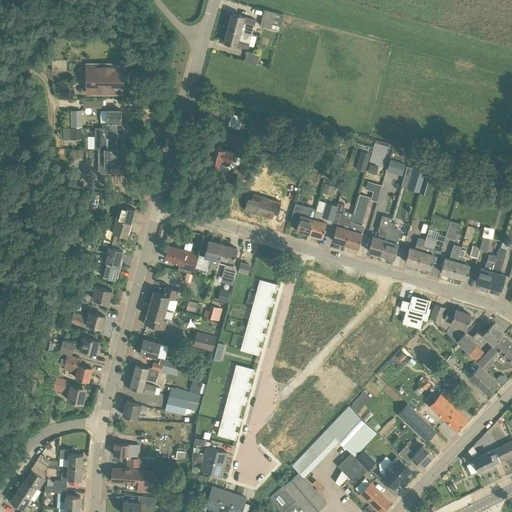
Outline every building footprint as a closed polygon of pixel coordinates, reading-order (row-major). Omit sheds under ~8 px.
[(276,12),(264,9),(260,25),(272,28),(276,12)] [(256,19),(232,13),(228,28),(240,31),(242,24),(254,27),(256,19)] [(240,31),(228,28),(224,42),(248,49),(250,41),(238,38),(240,31)] [(259,54),(247,51),(244,61),(256,64),(259,54)] [(67,60),(55,60),(52,60),(52,72),(67,71),(67,60)] [(120,64),(120,63),(116,63),(117,64),(87,64),(87,71),(93,71),(93,93),(123,93),(123,83),(120,83),(120,64)] [(83,127),(82,110),(71,110),(71,127),(83,127)] [(112,122),(116,122),(122,122),(121,110),(107,110),(107,122),(103,122),(103,127),(103,128),(113,128),(112,122)] [(239,128),(242,117),(231,113),(227,125),(239,128)] [(116,122),(112,122),(113,128),(103,128),(103,127),(95,127),(95,149),(98,149),(117,149),(117,148),(116,148),(116,137),(117,137),(117,133),(116,133),(116,122)] [(81,128),(70,128),(71,139),(81,139),(81,128)] [(210,145),(207,154),(205,153),(205,155),(203,156),(202,159),(203,160),(202,162),(211,165),(210,166),(211,166),(211,165),(220,167),(221,163),(229,166),(231,160),(236,162),(239,153),(210,145)] [(347,151),(337,148),(335,155),(345,158),(347,151)] [(98,149),(99,173),(111,173),(111,167),(117,167),(117,149),(98,149)] [(365,172),(370,154),(361,151),(356,169),(365,172)] [(395,170),(394,173),(402,175),(405,163),(398,161),(395,170)] [(500,174),(511,177),(511,175),(511,166),(502,164),(500,174)] [(408,188),(419,191),(424,175),(425,171),(414,167),(408,187),(408,188)] [(71,180),(80,190),(82,188),(90,180),(86,176),(79,168),(71,175),(69,176),(69,177),(71,180)] [(461,181),(462,176),(463,174),(455,172),(454,174),(453,179),(461,181)] [(424,175),(419,191),(422,192),(430,194),(435,178),(427,176),(424,175)] [(376,183),(373,192),(379,194),(382,185),(376,183)] [(335,186),(325,184),(322,192),(332,195),(335,186)] [(282,202),(254,193),(252,200),(248,199),(244,210),(272,218),(274,212),(278,213),(282,202)] [(353,217),(345,244),(359,248),(363,233),(362,233),(365,225),(362,224),(370,196),(360,194),(354,213),(353,217)] [(336,225),(332,240),(345,244),(353,217),(342,214),(344,204),(338,202),(332,221),(337,223),(336,225)] [(316,208),(303,204),(300,215),(296,230),(309,233),(313,219),(316,208)] [(137,209),(127,206),(121,205),(117,219),(131,222),(133,223),(133,222),(131,222),(132,215),(135,216),(137,209)] [(392,218),(382,215),(378,231),(379,231),(377,238),(372,236),(368,250),(381,254),(391,221),(392,218)] [(117,219),(114,218),(108,216),(106,222),(115,225),(113,231),(129,236),(131,230),(129,229),(131,222),(117,219)] [(327,223),(313,219),(309,233),(322,237),(327,223)] [(460,223),(450,220),(447,230),(445,236),(455,239),(460,223)] [(396,223),(391,221),(381,254),(394,258),(399,244),(398,244),(400,234),(401,229),(394,227),(396,223)] [(474,227),(467,225),(464,236),(471,238),(474,227)] [(440,234),(438,234),(437,239),(426,236),(426,239),(425,239),(418,265),(431,269),(435,255),(434,255),(435,252),(440,253),(445,236),(440,234)] [(491,238),(484,236),(480,249),(487,251),(491,238)] [(425,239),(418,237),(415,249),(409,247),(405,261),(418,265),(425,239)] [(195,266),(195,267),(207,271),(208,267),(216,269),(219,259),(223,244),(209,240),(205,256),(206,256),(205,258),(199,256),(200,254),(199,254),(195,266)] [(239,265),(233,263),(237,248),(223,244),(219,259),(226,261),(222,275),(235,279),(239,265)] [(454,244),(449,260),(444,258),(440,271),(453,275),(459,255),(461,249),(461,246),(454,244)] [(198,255),(197,254),(169,245),(165,257),(172,259),(172,261),(181,263),(181,262),(182,262),(180,270),(193,274),(195,267),(195,266),(198,255)] [(480,248),(473,246),(470,255),(477,257),(480,248)] [(125,251),(109,247),(107,253),(99,251),(98,254),(94,253),(92,257),(97,258),(119,264),(121,257),(123,258),(125,251)] [(496,256),(498,257),(489,285),(501,289),(505,275),(500,274),(507,250),(499,248),(496,256)] [(459,255),(453,275),(466,279),(470,266),(464,264),(466,257),(463,256),(465,250),(461,249),(459,255)] [(498,257),(496,256),(489,254),(485,270),(479,268),(476,282),(489,285),(498,257)] [(97,258),(95,266),(103,268),(101,274),(117,279),(119,272),(117,271),(119,264),(121,265),(119,264),(97,258)] [(250,265),(241,262),(238,270),(248,273),(250,265)] [(187,273),(185,281),(191,282),(193,274),(187,273)] [(261,279),(257,293),(258,294),(272,297),(274,290),(277,291),(279,284),(261,279)] [(82,288),(83,282),(76,281),(73,293),(80,294),(82,288)] [(83,282),(82,288),(94,291),(92,298),(109,302),(112,289),(96,285),(84,282),(83,282)] [(177,290),(164,286),(162,293),(153,291),(150,304),(166,308),(169,298),(174,300),(177,290)] [(221,288),(218,300),(228,303),(231,290),(221,288)] [(258,294),(254,307),(268,311),(270,304),(273,305),(275,298),(272,297),(258,294)] [(422,298),(413,296),(411,303),(403,301),(401,310),(407,311),(406,318),(423,322),(425,313),(430,314),(431,309),(429,308),(431,300),(423,297),(422,298)] [(150,304),(146,315),(147,315),(144,323),(163,329),(166,320),(163,319),(166,308),(150,304)] [(445,307),(436,304),(430,318),(439,325),(445,307)] [(222,309),(211,305),(209,310),(206,309),(204,316),(219,320),(222,309)] [(254,307),(250,321),(264,325),(267,326),(269,319),(266,318),(268,311),(254,307)] [(471,314),(456,309),(455,311),(449,308),(445,319),(452,322),(466,328),(471,314)] [(105,316),(90,312),(88,319),(80,317),(81,315),(73,313),(71,323),(78,324),(94,329),(94,326),(102,328),(105,316)] [(388,329),(376,318),(369,326),(381,337),(388,329)] [(250,321),(246,335),(260,339),(263,340),(265,333),(262,332),(264,325),(250,321)] [(503,334),(504,333),(494,323),(483,334),(479,330),(473,336),(479,343),(486,336),(494,344),(503,334)] [(361,333),(373,345),(381,337),(369,326),(361,333)] [(216,337),(197,332),(193,345),(213,351),(216,337)] [(353,341),(365,353),(373,345),(361,333),(353,341)] [(484,352),(465,333),(456,342),(467,351),(469,353),(476,360),(484,352)] [(494,344),(489,349),(496,355),(499,351),(511,363),(511,342),(503,334),(494,344)] [(246,335),(242,349),(257,353),(260,354),(262,347),(259,346),(260,339),(246,335)] [(96,353),(99,341),(83,337),(81,342),(63,338),(61,347),(53,345),(52,350),(59,352),(59,353),(71,356),(73,351),(87,354),(88,351),(96,353)] [(161,343),(143,338),(140,352),(158,357),(161,343)] [(346,349),(358,361),(365,353),(353,341),(346,349)] [(214,359),(221,361),(225,344),(218,342),(214,359)] [(404,346),(400,342),(396,346),(401,350),(404,346)] [(338,357),(350,369),(358,361),(346,349),(338,357)] [(486,353),(492,359),(496,355),(489,349),(486,353)] [(391,355),(387,350),(383,354),(387,359),(391,355)] [(403,353),(398,358),(401,361),(406,356),(403,353)] [(486,353),(477,362),(483,368),(491,360),(492,359),(486,353)] [(379,358),(383,363),(387,359),(383,354),(379,358)] [(92,367),(80,364),(81,359),(67,355),(66,360),(64,366),(64,368),(77,372),(76,378),(88,381),(92,367)] [(161,357),(159,363),(165,365),(171,366),(172,367),(178,368),(180,359),(174,358),(173,361),(161,357)] [(137,364),(133,375),(145,378),(152,380),(157,382),(158,377),(160,370),(163,371),(167,372),(170,372),(177,375),(179,368),(178,368),(172,367),(171,366),(165,365),(159,363),(153,361),(151,367),(137,364)] [(473,362),(465,371),(469,375),(468,376),(488,395),(498,385),(478,366),(473,362)] [(238,364),(234,378),(249,382),(251,375),(253,376),(255,369),(238,364)] [(376,370),(371,366),(368,370),(372,374),(376,370)] [(364,374),(368,378),(372,374),(368,370),(364,374)] [(144,383),(145,378),(133,375),(129,389),(136,391),(137,389),(155,394),(157,386),(144,383)] [(505,375),(500,375),(497,378),(503,383),(508,377),(505,375)] [(83,388),(70,385),(71,381),(57,377),(54,390),(62,392),(63,390),(69,392),(67,400),(83,403),(85,395),(81,394),(83,388)] [(234,378),(230,392),(245,396),(247,389),(250,390),(252,383),(249,382),(234,378)] [(430,384),(424,378),(419,383),(425,389),(430,384)] [(455,379),(445,378),(444,385),(454,387),(455,379)] [(172,387),(167,403),(186,408),(195,410),(196,411),(200,395),(172,387)] [(359,410),(369,396),(362,390),(352,405),(359,410)] [(231,392),(227,406),(241,410),(243,403),(246,404),(248,397),(231,392)] [(317,404),(305,392),(297,400),(309,412),(317,404)] [(441,392),(429,404),(456,430),(467,418),(441,392)] [(290,408),(302,420),(309,412),(297,400),(290,408)] [(150,407),(141,405),(126,401),(123,414),(137,419),(139,411),(148,414),(150,407)] [(167,403),(165,410),(185,415),(186,408),(167,403)] [(408,404),(398,414),(427,441),(437,431),(408,404)] [(227,406),(223,420),(238,424),(240,425),(242,418),(239,417),(241,410),(227,406)] [(349,406),(310,447),(299,457),(292,464),(304,475),(339,439),(355,455),(376,432),(376,431),(367,423),(357,413),(350,406),(349,406)] [(282,416),(294,428),(302,420),(290,408),(282,416)] [(274,424),(286,435),(294,428),(282,416),(274,424)] [(327,421),(323,417),(319,421),(323,425),(327,421)] [(234,438),(237,439),(239,432),(236,431),(238,424),(223,420),(219,434),(234,438)] [(315,425),(319,429),(323,425),(319,421),(315,425)] [(267,432),(279,443),(286,435),(274,424),(267,432)] [(312,437),(308,433),(304,437),(308,441),(312,437)] [(206,440),(195,437),(194,443),(204,446),(206,440)] [(300,441),(304,445),(308,441),(304,437),(300,441)] [(511,454),(511,439),(489,451),(480,455),(473,458),(473,459),(479,471),(511,454)] [(155,458),(152,457),(138,456),(139,447),(137,447),(138,444),(115,442),(114,454),(113,454),(127,455),(127,466),(155,468),(155,458)] [(423,445),(414,454),(406,445),(399,453),(408,462),(412,457),(422,466),(433,455),(423,445)] [(227,452),(208,447),(205,455),(193,451),(192,455),(224,464),(227,452)] [(356,456),(368,469),(376,461),(364,448),(356,456)] [(69,453),(70,449),(61,449),(60,457),(68,458),(68,459),(68,466),(83,467),(83,454),(69,453)] [(296,450),(292,454),(296,459),(300,455),(296,450)] [(41,454),(37,459),(47,466),(48,464),(51,460),(41,454)] [(192,455),(192,460),(203,463),(201,470),(220,476),(224,464),(192,455)] [(356,456),(342,470),(354,482),(368,469),(356,456)] [(47,466),(37,459),(34,464),(44,470),(45,469),(47,466)] [(411,470),(399,459),(394,464),(392,461),(385,468),(388,471),(384,475),(383,476),(395,487),(399,482),(402,485),(409,477),(406,475),(411,470)] [(67,486),(68,478),(82,479),(83,467),(68,466),(67,472),(61,471),(61,480),(55,480),(55,486),(67,486)] [(156,471),(112,467),(111,481),(139,484),(138,490),(154,492),(156,471)] [(45,478),(33,471),(27,481),(24,479),(17,491),(29,498),(36,487),(39,489),(45,478)] [(298,472),(270,497),(282,511),(313,511),(325,502),(298,472)] [(202,482),(204,477),(204,475),(196,473),(195,474),(194,479),(202,482)] [(454,482),(447,486),(450,491),(457,487),(454,482)] [(371,483),(360,493),(380,511),(390,501),(371,483)] [(67,486),(55,486),(55,492),(61,492),(60,500),(66,500),(66,509),(80,509),(80,496),(66,495),(67,486)] [(215,511),(224,490),(212,486),(205,505),(213,508),(211,511),(215,511)] [(190,488),(180,487),(180,498),(190,498),(190,488)] [(220,511),(221,511),(225,511),(228,511),(235,494),(224,490),(215,511),(220,511)] [(29,498),(17,491),(11,501),(22,508),(20,511),(27,511),(31,507),(25,504),(29,498)] [(241,511),(247,498),(235,494),(228,511),(241,511)] [(150,511),(151,509),(154,509),(156,497),(144,496),(143,502),(124,501),(122,511),(150,511)]
